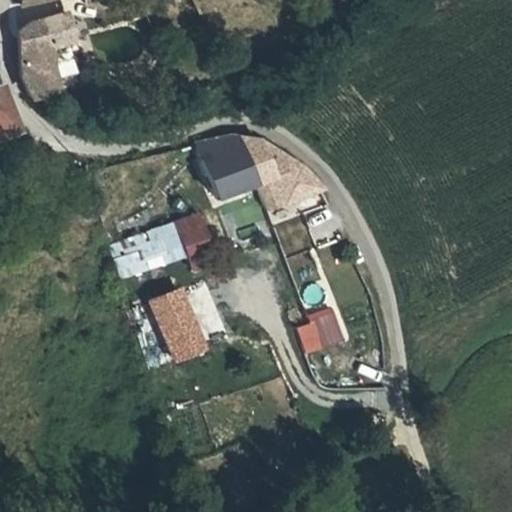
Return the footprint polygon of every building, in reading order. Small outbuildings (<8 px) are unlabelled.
[(146,57),(140,34),(121,38),(118,26),(96,31),(104,66),(146,57)] [(12,50),(16,72),(45,66),(41,44),(12,50)] [(45,66),(16,72),(27,96),(49,88),(45,66)] [(238,139),(194,143),(216,198),(270,183),(279,208),(296,203),(300,214),(334,204),(302,174),(278,153),(269,147),(259,143),(252,140),(245,139),(238,139)] [(172,223),(184,265),(213,257),(202,214),(172,223)] [(142,294),(145,306),(166,300),(163,288),(142,294)] [(320,348),(342,340),(332,312),(309,320),(320,348)]
